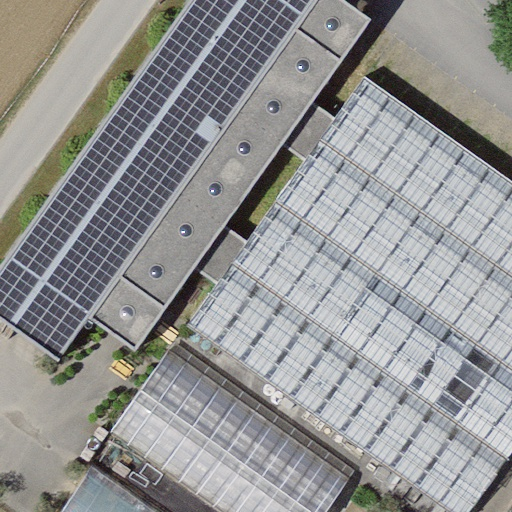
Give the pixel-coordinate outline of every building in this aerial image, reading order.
[(201,0),(0,281),(0,325),(66,372),(88,318),(313,0),(201,0)] [(369,18),(344,0),(313,0),(88,318),(134,351),(196,270),(215,284),(248,239),(226,225),(283,146),(304,161),(335,118),(313,101),(369,18)] [(471,511),(511,455),(511,180),(365,75),(335,118),(304,161),(248,239),(215,284),(188,325),(449,511),(471,511)] [(328,511),(357,474),(175,342),(110,433),(220,511),(328,511)] [(159,511),(93,466),(61,511),(159,511)]
